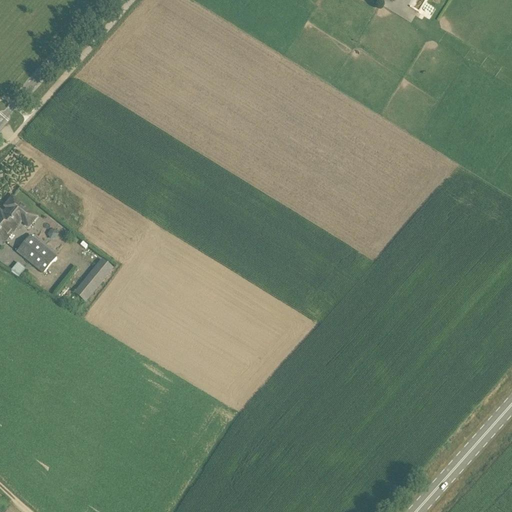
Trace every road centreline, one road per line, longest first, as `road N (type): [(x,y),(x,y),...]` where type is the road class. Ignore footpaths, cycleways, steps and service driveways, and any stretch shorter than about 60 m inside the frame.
road 1 (tertiary): [(0,122),(107,0)]
road 2 (primary): [(416,511),(511,404)]
